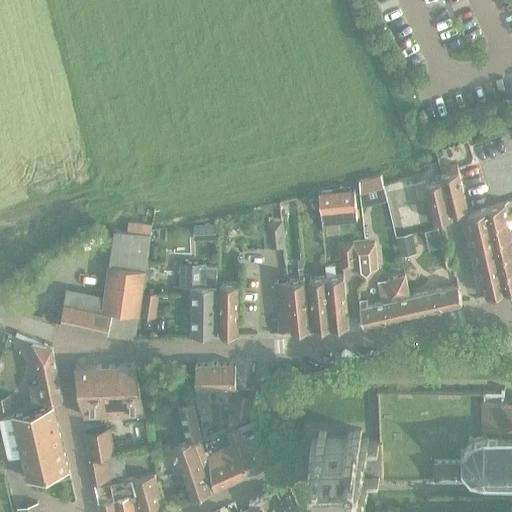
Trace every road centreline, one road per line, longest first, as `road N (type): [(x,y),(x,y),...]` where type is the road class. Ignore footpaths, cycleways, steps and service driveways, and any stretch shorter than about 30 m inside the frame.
road 1 (tertiary): [(65,338),(161,349),(313,346),(511,303)]
road 2 (residential): [(90,511),(65,338)]
